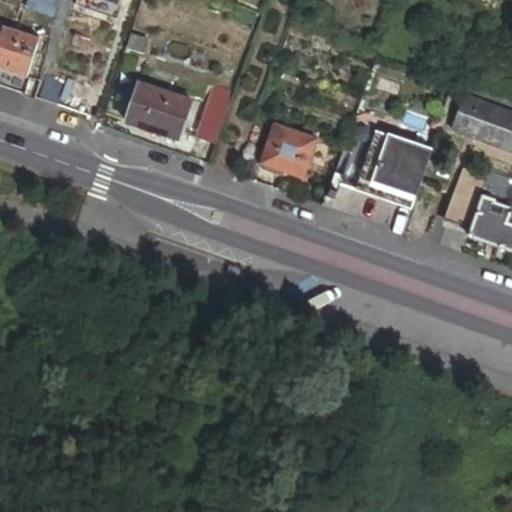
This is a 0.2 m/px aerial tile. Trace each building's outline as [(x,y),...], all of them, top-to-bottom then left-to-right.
[(46,25),(54,0),(53,0),(24,0),(19,16),(25,18),(41,24),(46,25)] [(34,46),(41,24),(25,18),(17,40),(34,46)] [(0,77),(26,86),(39,48),(34,46),(17,40),(4,36),(0,46),(0,77)] [(177,142),(186,114),(152,102),(157,88),(139,82),(125,124),(177,142)] [(59,113),(67,88),(49,83),(41,107),(59,113)] [(186,114),(191,99),(157,88),(152,102),(186,114)] [(211,143),(226,101),(213,96),(197,138),(211,143)] [(477,143),(490,108),(464,98),(451,133),(477,143)] [(511,155),(511,116),(490,108),(477,143),(511,155)] [(439,133),(444,118),(430,113),(425,128),(439,133)] [(302,177),(315,138),(273,124),(260,163),(302,177)] [(412,207),(432,152),(357,126),(338,181),(412,207)] [(511,180),(464,164),(445,217),(472,227),(470,234),(511,248),(511,180)]
